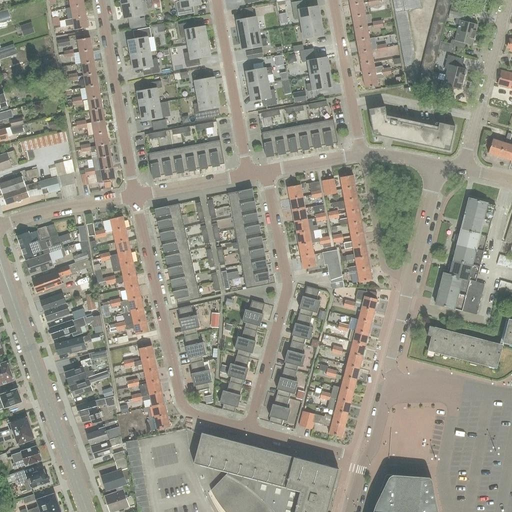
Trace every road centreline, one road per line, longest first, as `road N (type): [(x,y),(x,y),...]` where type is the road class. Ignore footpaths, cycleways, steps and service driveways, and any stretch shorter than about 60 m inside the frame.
road 1 (residential): [(247,429),(182,407),(133,197)]
road 2 (residential): [(247,429),(285,294),(264,173)]
road 3 (residential): [(85,511),(0,270)]
road 4 (residential): [(133,197),(99,0)]
road 5 (residential): [(246,176),(215,0)]
road 6 (unclassified): [(464,170),(506,0)]
road 7 (residential): [(360,154),(332,0)]
road 8 (unclassified): [(410,279),(385,273),(360,154)]
road 9 (unclassified): [(0,226),(133,197)]
road 10 (residential): [(364,460),(247,429)]
